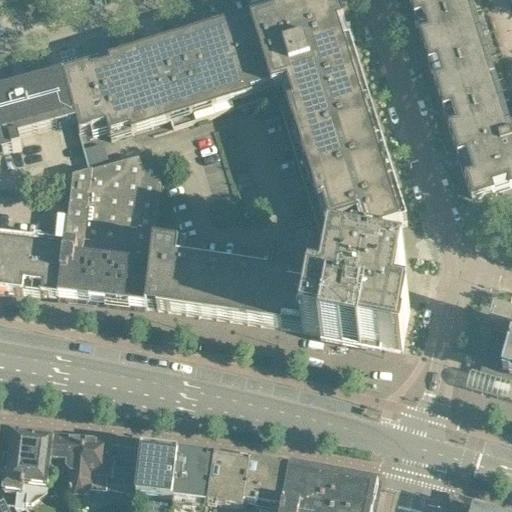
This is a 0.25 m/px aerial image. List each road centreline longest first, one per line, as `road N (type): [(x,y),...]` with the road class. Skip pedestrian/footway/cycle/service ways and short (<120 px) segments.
road 1 (tertiary): [(419,450),(0,370)]
road 2 (unclassified): [(367,0),(458,270)]
road 3 (unclassified): [(0,53),(164,0)]
road 4 (unclassified): [(458,270),(426,416)]
